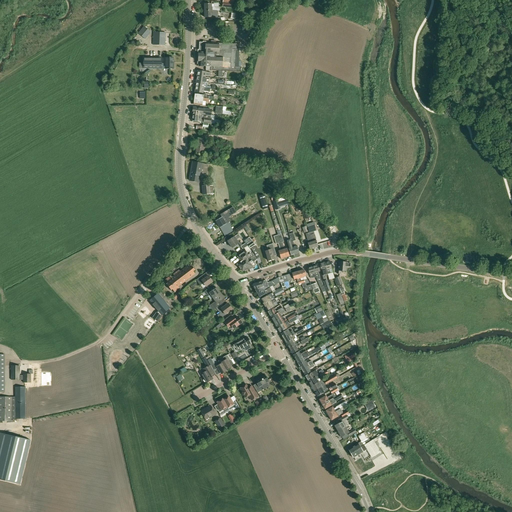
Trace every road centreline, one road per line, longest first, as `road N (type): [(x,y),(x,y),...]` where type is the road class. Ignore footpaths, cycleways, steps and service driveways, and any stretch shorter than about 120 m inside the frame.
road 1 (tertiary): [(237,281),(191,217),(178,178),(188,0)]
road 2 (tertiary): [(368,511),(279,351)]
road 3 (tertiary): [(511,275),(363,252)]
road 4 (tertiary): [(237,281),(328,252),(363,252)]
